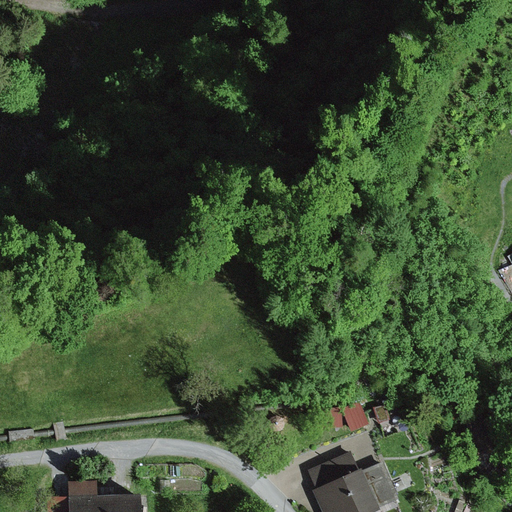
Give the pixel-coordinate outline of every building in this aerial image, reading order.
[(358,403),(341,411),(351,433),(367,426),(358,403)] [(474,403),(459,410),(478,450),(492,443),(474,403)] [(339,409),(315,412),(317,431),(341,428),(339,409)] [(307,471),(315,491),(359,472),(351,452),(307,471)] [(315,491),(313,492),(321,511),(377,511),(378,511),(377,508),(397,500),(381,463),(359,472),(315,491)] [(94,483),(68,484),(69,499),(68,511),(137,511),(137,499),(94,500),(94,483)] [(68,511),(69,499),(47,499),(47,511),(68,511)]
